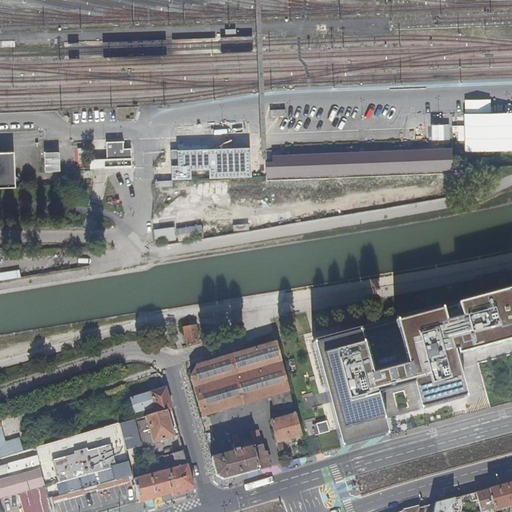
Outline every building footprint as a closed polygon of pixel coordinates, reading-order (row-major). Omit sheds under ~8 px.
[(259,103),(262,160),(266,159),(265,150),(264,112),(262,72),(259,0),(255,0),(256,43),(259,103)] [(476,141),(459,142),(459,150),(476,149),(476,141)] [(271,157),(271,177),(450,170),(449,150),(271,157)] [(0,187),(14,187),(14,152),(0,152),(0,187)] [(200,225),(175,229),(177,242),(202,238),(200,225)] [(172,228),(151,230),(153,244),(174,240),(172,228)] [(357,332),(311,344),(340,449),(386,436),(382,421),(464,399),(453,357),(511,341),(511,290),(455,306),(457,311),(441,316),(440,310),(394,322),(395,328),(359,338),(357,332)] [(194,326),(183,328),(185,344),(197,341),(194,326)] [(269,397),(288,391),(275,342),(228,356),(241,405),(242,408),(248,406),(247,404),(269,397)] [(201,417),(241,405),(228,356),(195,366),(189,376),(201,417)] [(146,390),(148,394),(164,389),(163,385),(159,386),(146,390)] [(144,410),(146,416),(170,410),(164,389),(148,394),(130,400),(134,413),(144,410)] [(273,411),(292,405),(288,391),(269,397),(273,411)] [(151,443),(177,436),(170,410),(146,416),(143,417),(151,443)] [(294,414),(270,421),(277,452),(283,450),(281,442),(300,437),(294,414)] [(106,420),(108,428),(118,425),(119,425),(116,416),(106,420)] [(139,447),(151,443),(143,417),(132,420),(139,447)] [(139,447),(132,420),(119,425),(118,425),(129,467),(144,462),(139,447)] [(326,422),(315,425),(318,435),(328,432),(326,422)] [(108,485),(132,479),(129,467),(118,425),(108,428),(93,432),(108,485)] [(95,489),(108,485),(93,432),(84,435),(34,450),(48,501),(85,491),(95,489)] [(257,432),(249,434),(250,440),(251,448),(257,471),(268,468),(265,454),(263,455),(257,432)] [(231,453),(210,459),(215,477),(222,481),(240,476),(257,471),(251,448),(238,451),(238,450),(232,452),(230,446),(232,445),(230,437),(221,440),(224,452),(230,450),(231,453)] [(22,453),(18,440),(2,444),(6,458),(22,453)] [(23,511),(50,511),(49,505),(48,501),(34,450),(27,452),(22,453),(6,458),(0,459),(0,498),(18,494),(23,511)] [(165,472),(133,480),(133,482),(139,503),(192,488),(182,453),(172,456),(176,469),(169,470),(168,467),(164,469),(165,472)] [(109,489),(133,482),(133,480),(132,479),(108,485),(109,489)] [(511,506),(511,482),(488,489),(494,511),(511,506)] [(494,511),(488,489),(474,493),(479,511),(481,511),(487,510),(487,511),(490,511),(493,511),(494,511)] [(86,495),(85,491),(48,501),(49,505),(86,495)] [(431,511),(450,511),(453,498),(434,504),(431,511)]
